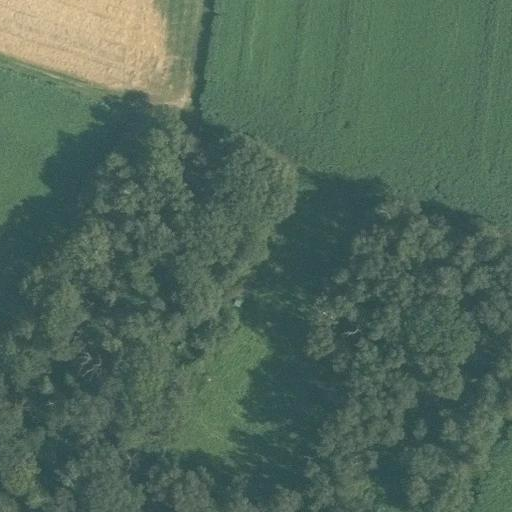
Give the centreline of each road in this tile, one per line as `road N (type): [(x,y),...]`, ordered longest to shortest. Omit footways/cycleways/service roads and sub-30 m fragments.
road 1 (track): [(511,251),(168,125)]
road 2 (track): [(168,125),(0,65)]
road 3 (track): [(210,0),(198,80),(168,125)]
